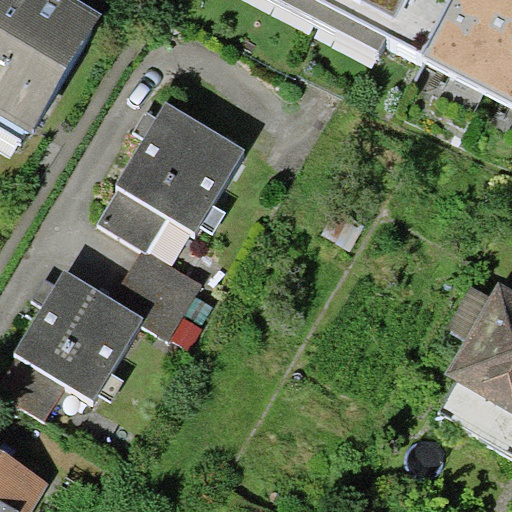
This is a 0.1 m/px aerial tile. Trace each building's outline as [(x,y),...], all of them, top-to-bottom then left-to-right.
[(0,0),(0,129),(24,144),(95,26),(49,0),(0,0)] [(511,9),(494,0),(269,0),(511,124),(511,9)] [(203,220),(250,134),(169,90),(102,213),(149,239),(170,202),(203,220)] [(203,275),(146,242),(120,286),(70,257),(21,339),(99,385),(143,311),(172,328),(203,275)] [(511,273),(506,270),(458,363),(511,390),(511,273)] [(0,511),(27,511),(50,471),(0,443),(0,511)]
